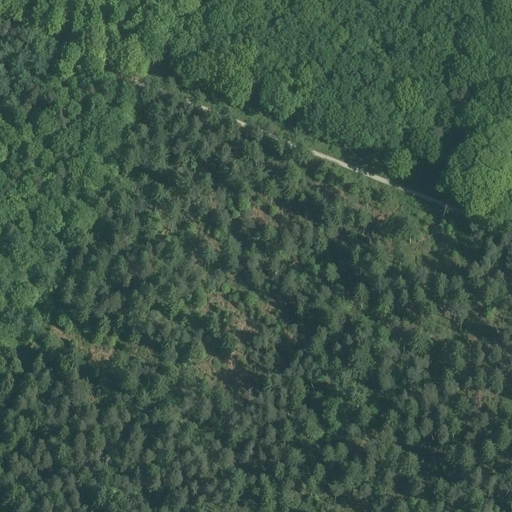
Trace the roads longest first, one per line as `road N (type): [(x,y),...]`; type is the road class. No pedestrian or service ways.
road 1 (track): [(511,232),(452,196),(145,75)]
road 2 (track): [(145,75),(0,18)]
